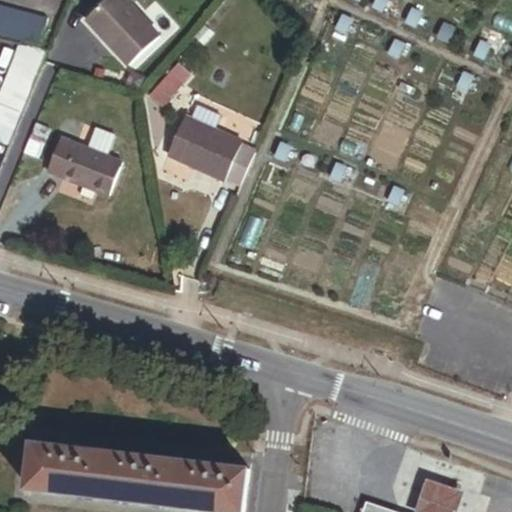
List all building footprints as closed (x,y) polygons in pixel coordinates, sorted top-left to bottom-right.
[(130,64),(160,34),(157,31),(142,15),(126,0),(96,0),(81,15),(130,64)] [(383,9),(387,0),(373,0),(372,4),(383,9)] [(0,33),(36,43),(43,15),(0,3),(0,33)] [(157,31),(164,25),(148,9),(142,15),(157,31)] [(417,24),(421,14),(411,9),(406,19),(417,24)] [(346,31),(351,20),(341,15),(335,26),(346,31)] [(449,40),(454,29),(443,23),(438,35),(449,40)] [(399,56),(404,45),(393,39),(388,50),(399,56)] [(0,137),(6,140),(46,47),(18,40),(0,82),(0,137)] [(485,57),(490,46),(479,41),(474,52),(485,57)] [(162,104),(181,82),(169,71),(149,93),(162,104)] [(467,88),(472,77),(462,72),(456,83),(467,88)] [(215,127),(221,114),(197,103),(191,117),(215,127)] [(240,183),(254,149),(241,143),(242,139),(215,127),(191,117),(183,114),(166,154),(225,179),(226,177),(240,183)] [(36,156),(48,126),(33,120),(21,149),(36,156)] [(102,195),(115,160),(102,155),(110,134),(89,127),(81,147),(53,136),(40,170),(71,182),(67,192),(81,197),(84,188),(102,195)] [(285,158),(290,147),(279,142),(274,153),(285,158)] [(340,179),(346,168),(335,163),(329,174),(340,179)] [(398,203),(403,192),(392,187),(387,198),(398,203)] [(237,511),(248,511),(253,467),(35,442),(30,488),(237,511)]
